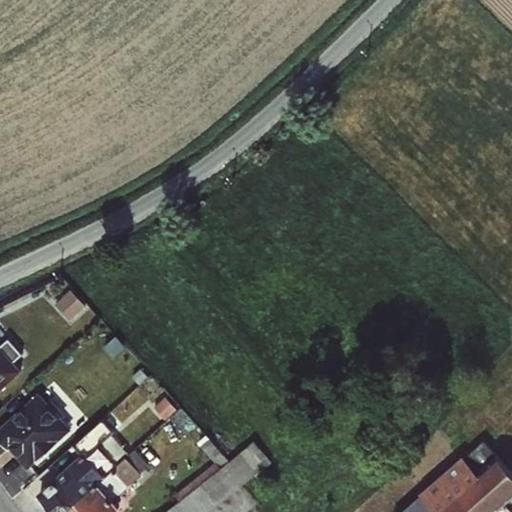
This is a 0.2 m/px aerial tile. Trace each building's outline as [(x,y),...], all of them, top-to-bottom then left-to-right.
[(0,386),(22,366),(0,341),(0,386)] [(0,437),(19,464),(70,427),(42,389),(0,419),(0,437)] [(112,429),(94,440),(106,459),(123,448),(112,429)] [(511,470),(483,436),(390,511),(489,511),(511,493),(511,470)] [(204,511),(274,462),(257,438),(153,511),(204,511)] [(30,491),(49,511),(101,511),(145,473),(124,450),(105,467),(91,451),(59,480),(51,472),(30,491)]
